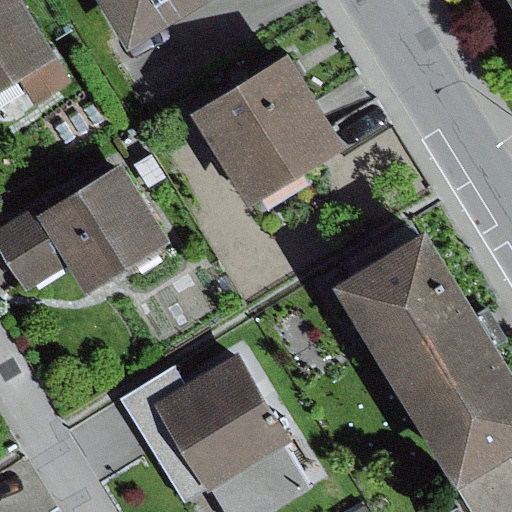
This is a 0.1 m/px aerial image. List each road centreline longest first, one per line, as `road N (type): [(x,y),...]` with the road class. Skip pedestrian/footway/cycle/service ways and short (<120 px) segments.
road 1 (residential): [(511,211),(381,0)]
road 2 (residential): [(83,511),(0,372)]
